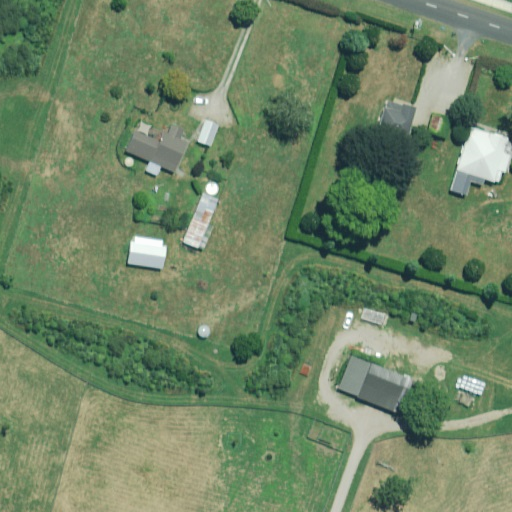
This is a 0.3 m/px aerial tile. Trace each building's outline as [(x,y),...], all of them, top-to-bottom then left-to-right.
[(219,124),(205,120),(198,142),(211,147),(219,124)] [(187,143),(152,128),(149,137),(134,131),(125,151),(150,162),(146,171),(158,176),(161,168),(174,173),(187,143)] [(511,147),(511,141),(470,128),(449,190),(466,196),(471,182),(482,186),(485,179),(500,184),(511,147)] [(218,201),(203,195),(183,242),(203,251),(208,238),(203,236),(218,201)] [(408,382),(369,366),(356,397),(396,413),(408,382)]
